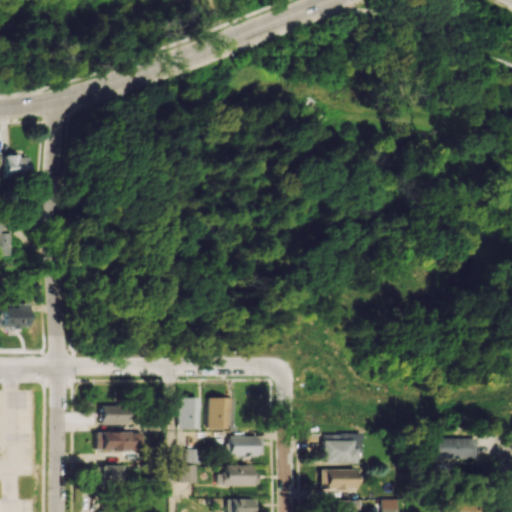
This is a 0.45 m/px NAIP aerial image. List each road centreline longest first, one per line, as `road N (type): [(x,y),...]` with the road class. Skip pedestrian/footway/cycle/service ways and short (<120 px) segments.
road 1 (tertiary): [(330,0),(73,97),(0,108)]
road 2 (residential): [(57,102),(59,366)]
road 3 (residential): [(282,373),(266,366),(59,366)]
road 4 (residential): [(59,366),(59,511)]
road 5 (residential): [(282,373),(286,511)]
